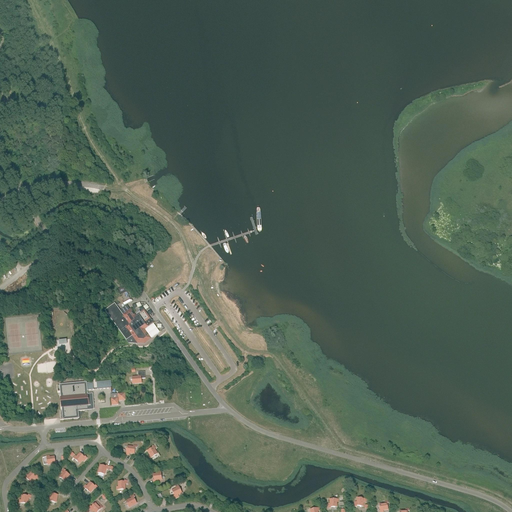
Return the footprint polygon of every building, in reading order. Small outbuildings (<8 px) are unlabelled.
[(127,292),(124,286),(124,287),(119,289),(117,290),(120,295),(122,294),(126,292),(127,292)] [(135,317),(131,310),(130,310),(124,315),(120,311),(115,303),(105,310),(126,340),(132,336),(137,343),(144,343),(151,339),(160,332),(153,323),(148,327),(145,322),(150,318),(144,310),(135,317)] [(124,315),(130,310),(127,306),(120,311),(124,315)] [(29,329),(28,341),(37,341),(38,323),(33,322),(33,328),(29,327),(29,329)] [(22,347),(20,324),(10,324),(11,348),(22,347)] [(141,379),(145,378),(145,372),(138,373),(138,377),(132,377),(133,384),(142,383),(141,379)] [(111,381),(97,382),(97,389),(112,388),(111,388),(111,381)] [(89,405),(88,395),(87,395),(87,390),(93,390),(93,382),(86,383),(60,385),(61,397),(60,397),(61,407),(62,407),(63,412),(61,412),(62,419),(63,419),(78,418),(78,410),(85,410),(84,407),(88,407),(88,405),(89,405)] [(118,401),(125,400),(125,394),(111,395),(112,405),(118,404),(118,401)] [(133,447),(127,446),(126,454),(129,455),(129,453),(134,454),(135,447),(136,448),(137,446),(133,445),(133,447)] [(156,448),(154,445),(152,446),(153,448),(148,451),(150,455),(149,456),(150,458),(157,454),(154,449),(156,448)] [(79,463),(80,463),(82,460),(84,461),(87,458),(85,457),(80,453),(77,457),(75,456),(73,458),(79,463)] [(46,456),(48,464),(53,463),(54,465),(57,464),(57,463),(55,463),(54,457),(49,457),(49,456),(46,456)] [(98,473),(105,474),(106,469),(108,469),(108,466),(107,466),(106,467),(100,465),(98,473)] [(60,477),(66,482),(68,480),(66,479),(70,475),(65,471),(65,470),(64,469),(62,472),(63,473),(60,477)] [(156,480),(162,480),(161,471),(158,472),(158,473),(153,474),(154,480),(153,481),(153,482),(156,482),(156,480)] [(25,477),(31,482),(35,478),(36,479),(38,477),(37,476),(36,477),(31,472),(28,476),(27,475),(25,477)] [(117,490),(125,490),(125,484),(127,484),(127,481),(125,481),(125,482),(119,482),(119,487),(117,487),(117,490)] [(84,487),(90,493),(94,488),(95,489),(97,487),(96,486),(95,486),(90,482),(87,486),(86,485),(84,487)] [(178,495),(182,493),(178,485),(176,487),(176,488),(172,490),(175,496),(174,497),(174,498),(179,496),(178,495)] [(50,501),(56,502),(58,495),(51,494),(52,492),(50,492),(49,495),(51,495),(50,501)] [(19,503),(28,504),(28,498),(30,498),(31,495),(29,495),(29,496),(22,495),(22,500),(20,500),(19,503)] [(129,507),(136,503),(134,498),(135,497),(134,495),(131,497),(132,498),(126,501),(129,507)] [(366,499),(358,498),(357,502),(355,502),(355,506),(356,507),(357,506),(363,507),(364,502),(365,502),(366,499)] [(328,504),(329,508),(330,508),(330,507),(337,507),(336,502),(338,502),(338,499),(330,499),(330,504),(328,504)] [(385,503),(379,504),(380,511),(383,511),(383,510),(388,510),(387,503),(388,503),(388,501),(385,502),(385,503)] [(97,511),(102,507),(101,505),(97,502),(91,507),(90,506),(89,508),(92,511),(94,510),(95,511),(97,511)]
